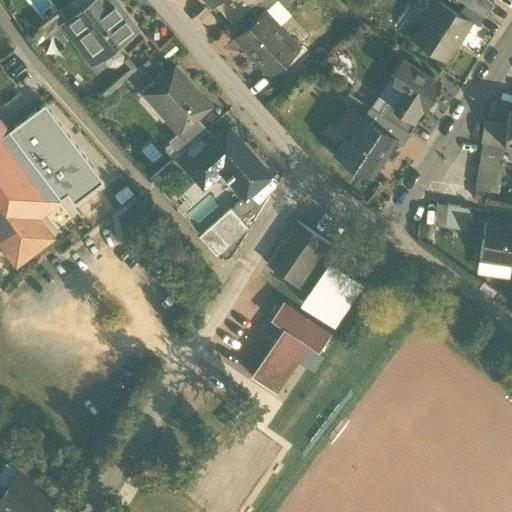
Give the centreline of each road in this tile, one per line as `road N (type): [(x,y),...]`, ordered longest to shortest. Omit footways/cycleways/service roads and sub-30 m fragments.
road 1 (residential): [(0,14),(34,64),(232,289)]
road 2 (residential): [(309,172),(385,228),(511,43)]
road 3 (residential): [(232,289),(87,511)]
road 4 (residential): [(157,0),(309,172)]
road 5 (unknown): [(199,340),(102,343),(21,302)]
road 6 (track): [(385,228),(511,323)]
road 7 (residential): [(309,172),(232,289)]
